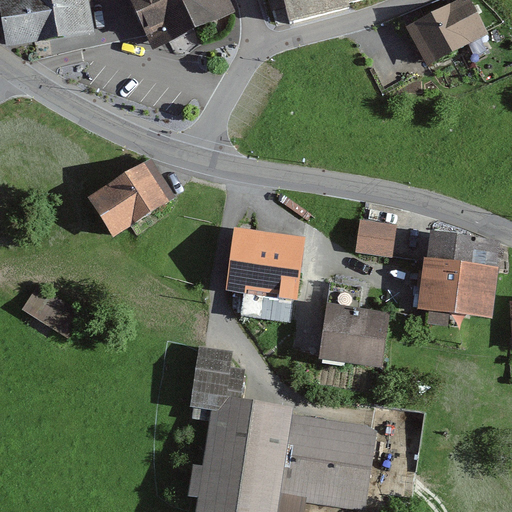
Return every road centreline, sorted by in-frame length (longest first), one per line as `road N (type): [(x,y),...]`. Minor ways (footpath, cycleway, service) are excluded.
road 1 (tertiary): [(511,235),(435,206),(195,161)]
road 2 (tertiary): [(195,161),(134,140),(17,78)]
road 3 (residential): [(242,65),(286,40),(416,0)]
